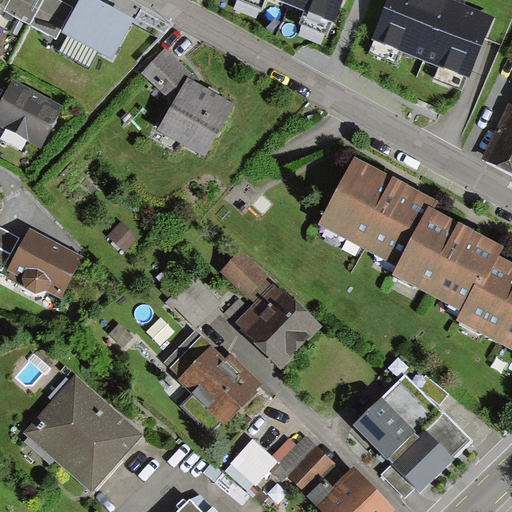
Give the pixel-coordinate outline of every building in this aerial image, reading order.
[(73,7),(60,0),(10,0),(5,10),(56,39),(73,7)] [(135,18),(100,0),(79,0),(62,33),(112,60),(135,18)] [(345,0),(235,0),(261,11),(265,0),(275,0),(303,11),(298,23),(327,35),(333,21),(336,23),(345,0)] [(470,76),(494,18),(450,0),(391,0),(375,38),(378,39),(373,51),(394,59),(398,48),(440,65),(435,79),(460,89),(466,75),(470,76)] [(138,33),(129,52),(142,58),(151,39),(138,33)] [(156,131),(204,156),(236,101),(195,80),(197,77),(166,49),(142,75),(173,102),(156,131)] [(0,105),(0,125),(41,147),(63,107),(13,81),(0,105)] [(484,160),(511,173),(511,106),(510,105),(484,160)] [(320,223),(398,266),(430,206),(434,198),(357,157),(320,223)] [(393,275),(462,311),(476,284),(482,287),(499,256),(504,246),(430,206),(398,266),(393,275)] [(107,238),(121,249),(132,237),(118,226),(107,238)] [(0,227),(0,268),(2,270),(19,237),(0,227)] [(61,298),(84,256),(30,227),(7,270),(10,272),(7,278),(36,294),(47,291),(61,298)] [(234,324),(280,368),(320,326),(280,289),(278,291),(265,278),(266,274),(243,252),(223,272),(254,303),(234,324)] [(456,321),(511,349),(511,262),(499,256),(482,287),(476,284),(462,311),(456,321)] [(222,304),(196,277),(171,302),(197,328),(222,304)] [(180,406),(209,434),(221,422),(224,425),(262,386),(231,355),(226,360),(195,330),(161,364),(191,394),(180,406)] [(25,432),(94,491),(144,432),(74,374),(25,432)] [(358,429),(424,494),(476,442),(410,377),(358,429)] [(307,436),(277,463),(303,493),(333,467),(307,436)] [(228,465),(251,485),(272,461),(249,441),(228,465)] [(313,506),(320,511),(377,511),(387,502),(349,467),(313,506)] [(217,511),(202,496),(189,500),(177,511),(217,511)]
